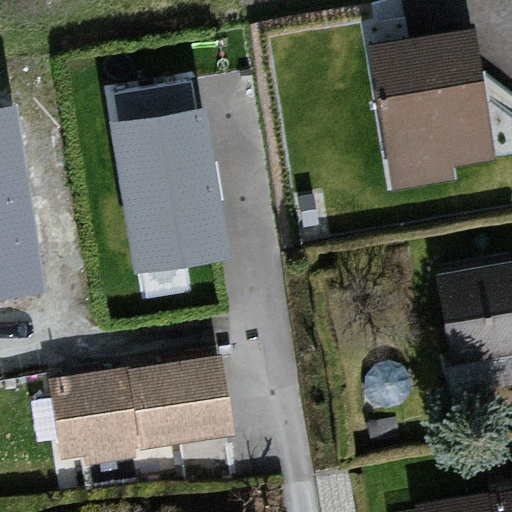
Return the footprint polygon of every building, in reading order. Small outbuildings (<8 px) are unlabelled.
[(478,37),(377,55),(400,192),(502,174),(478,37)] [(16,78),(0,80),(0,275),(44,269),(16,78)] [(197,78),(104,92),(131,266),(224,251),(197,78)] [(511,254),(430,269),(446,361),(511,349),(511,254)] [(219,353),(47,379),(59,461),(231,435),(219,353)] [(511,511),(511,482),(414,499),(416,511),(511,511)]
